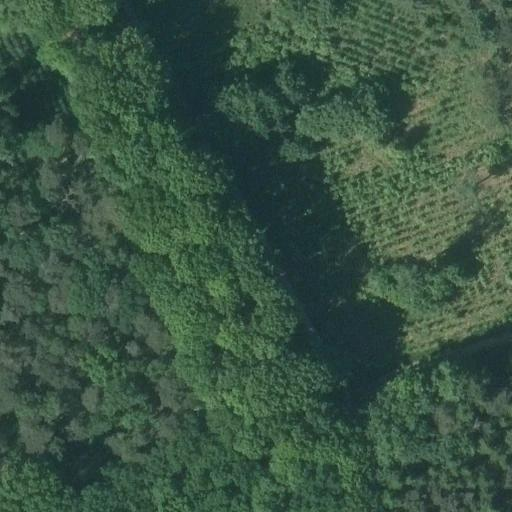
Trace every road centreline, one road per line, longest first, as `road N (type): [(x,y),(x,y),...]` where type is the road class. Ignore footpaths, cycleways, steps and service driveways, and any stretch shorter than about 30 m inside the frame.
road 1 (track): [(121,0),(348,394)]
road 2 (track): [(511,344),(348,394)]
road 3 (track): [(348,394),(375,511)]
